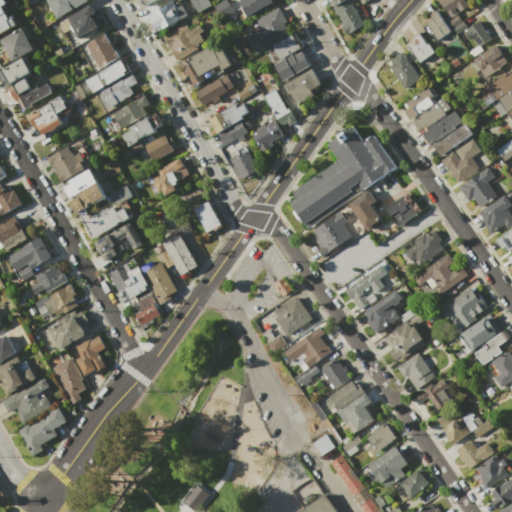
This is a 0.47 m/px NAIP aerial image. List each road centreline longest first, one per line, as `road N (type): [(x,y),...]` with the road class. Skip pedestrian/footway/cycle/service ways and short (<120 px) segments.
road 1 (secondary): [(409,0),(34,511)]
road 2 (residential): [(511,304),(300,0)]
road 3 (residential): [(469,511),(277,228),(252,220)]
road 4 (residential): [(143,372),(0,119)]
road 5 (residential): [(252,220),(232,207),(115,0)]
